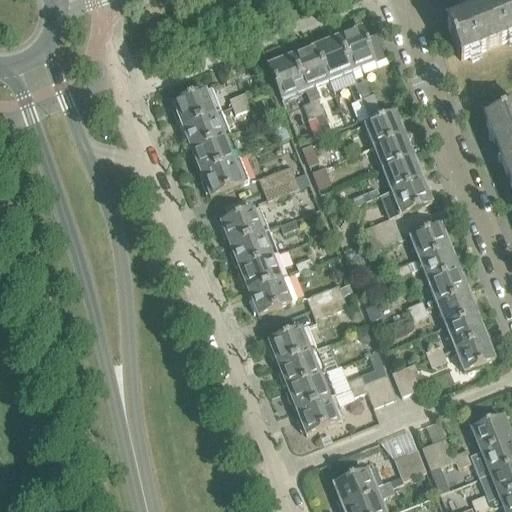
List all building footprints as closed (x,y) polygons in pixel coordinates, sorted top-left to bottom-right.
[(511,6),(511,3),(475,16),(446,28),(461,63),(511,42),(511,6)] [(351,77),(382,65),(387,63),(377,39),(366,43),(362,32),(337,42),(351,77)] [(328,87),(351,77),(337,42),(314,51),(328,87)] [(305,96),(328,87),(314,51),(290,61),(292,65),(305,96)] [(268,70),(282,106),(305,96),(292,65),(290,61),(268,70)] [(365,86),(357,89),(363,103),(371,100),(365,86)] [(357,89),(349,92),(355,106),(363,103),(357,89)] [(180,134),(221,117),(212,93),(206,96),(206,95),(172,108),(174,112),(171,113),(180,134)] [(243,98),(229,104),(232,112),(246,106),(243,98)] [(319,104),(311,108),(316,122),(324,119),(319,104)] [(246,106),(232,112),(235,120),(249,114),(246,106)] [(380,118),(376,107),(366,111),(370,122),(380,118)] [(311,108),(303,111),(308,125),(316,122),(311,108)] [(509,182),(511,180),(511,111),(484,121),(509,182)] [(230,141),(221,117),(180,134),(187,153),(190,152),(192,155),(230,141)] [(396,117),(363,130),(373,152),(405,139),(396,117)] [(347,131),(344,123),(328,129),(332,137),(347,131)] [(290,142),(286,132),(283,133),(274,137),(278,147),(290,142)] [(405,139),(373,152),(382,175),(414,162),(405,139)] [(239,164),(230,141),(192,155),(193,158),(190,159),(199,181),(239,164)] [(312,150),(302,154),(309,171),(319,167),(312,150)] [(414,162),(382,175),(391,197),(423,184),(414,162)] [(239,164),(199,181),(206,199),(208,198),(210,203),(243,190),(243,188),(248,186),(239,164)] [(289,172),(258,184),(262,195),(294,182),(289,172)] [(319,195),(331,190),(324,172),(312,177),(319,195)] [(305,178),(294,182),(298,193),(309,189),(305,178)] [(294,182),(262,195),(267,206),(298,193),(294,182)] [(391,197),(379,202),(388,225),(392,223),(400,220),(432,208),(423,184),(391,197)] [(376,194),(362,199),(365,207),(379,202),(376,194)] [(365,207),(362,199),(352,203),(355,211),(365,207)] [(221,230),(219,231),(224,245),(227,244),(230,251),(268,236),(259,212),(253,215),(253,214),(220,227),(221,230)] [(388,225),(361,236),(365,247),(397,234),(392,223),(388,225)] [(280,231),(283,239),(297,234),(294,226),(280,231)] [(441,229),(409,242),(418,265),(450,252),(441,229)] [(397,234),(365,247),(369,258),(401,245),(397,234)] [(268,236),(230,251),(232,258),(230,259),(235,272),(238,271),(239,274),(277,259),(268,236)] [(418,265),(407,270),(410,277),(421,273),(427,287),(459,274),(450,252),(418,265)] [(240,277),(238,278),(243,291),(245,290),(248,297),(287,282),(277,259),(239,274),(240,277)] [(309,264),(295,269),(298,277),(313,272),(309,264)] [(407,270),(393,275),(396,283),(410,277),(407,270)] [(459,274),(427,287),(436,309),(468,297),(459,274)] [(287,282),(248,297),(251,304),(249,305),(248,305),(254,319),(257,318),(258,321),(291,308),(291,307),(296,305),(287,282)] [(353,298),(350,290),(338,294),(342,303),(353,298)] [(311,315),(342,303),(338,294),(337,292),(306,304),(311,315)] [(468,297),(436,309),(445,332),(477,319),(468,297)] [(342,303),(311,315),(315,326),(346,314),(342,303)] [(421,306),(407,312),(411,320),(425,314),(421,306)] [(380,323),(375,310),(365,314),(371,327),(380,323)] [(425,314),(411,320),(414,328),(428,322),(425,314)] [(477,319),(445,332),(454,354),(486,341),(477,319)] [(269,349),(266,350),(272,364),(275,363),(277,370),(316,354),(306,331),(301,333),(268,346),(269,349)] [(367,334),(357,338),(359,344),(365,347),(371,345),(367,334)] [(486,341),(454,354),(463,377),(495,364),(486,341)] [(440,350),(425,356),(429,364),(443,358),(440,350)] [(316,354),(277,370),(280,377),(278,378),(283,391),(286,390),(287,393),(325,378),(316,354)] [(443,358),(429,364),(432,372),(446,366),(443,358)] [(412,398),(423,393),(414,370),(403,375),(412,398)] [(374,375),(360,381),(364,389),(364,390),(375,386),(378,385),(374,375)] [(403,375),(392,379),(401,402),(412,398),(403,375)] [(288,396),(285,397),(290,410),(291,410),(293,409),(296,416),(334,401),(325,378),(287,393),(288,396)] [(360,381),(346,387),(349,395),(364,389),(360,381)] [(378,385),(375,386),(384,408),(395,404),(386,382),(378,385)] [(375,386),(364,390),(367,398),(373,413),(384,408),(375,386)] [(364,389),(349,395),(353,404),(367,398),(364,390),(364,389)] [(334,401),(296,416),(299,424),(297,425),(302,438),(304,437),(306,440),(339,427),(338,426),(344,424),(339,413),(354,407),(353,404),(349,395),(334,401)] [(480,456),(511,443),(511,441),(503,421),(489,426),(485,416),(467,424),(480,456)] [(511,443),(480,456),(489,480),(511,470),(511,443)] [(433,449),(441,471),(453,467),(451,461),(444,444),(433,449)] [(441,471),(433,449),(422,453),(431,476),(441,471)] [(453,467),(468,460),(466,455),(451,461),(453,467)] [(404,460),(414,482),(425,478),(416,456),(404,460)] [(414,482),(404,460),(393,465),(400,482),(402,487),(414,482)] [(468,460),(453,467),(455,473),(471,467),(468,460)] [(511,470),(489,480),(498,502),(511,496),(511,470)] [(441,471),(431,476),(440,499),(451,495),(441,471)] [(343,511),(390,493),(388,487),(373,493),(366,476),(334,488),(343,511)] [(403,488),(402,487),(400,482),(388,487),(390,493),(403,488)] [(390,493),(343,511),(381,511),(378,504),(392,498),(390,493)] [(511,511),(511,496),(498,502),(502,511),(511,511)] [(471,511),(472,511),(487,506),(485,501),(470,507),(471,511)]
